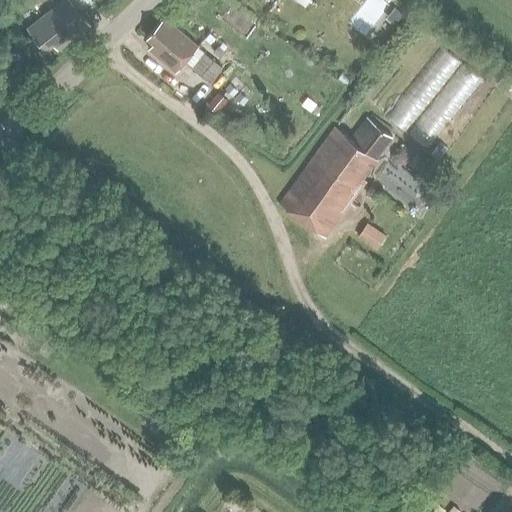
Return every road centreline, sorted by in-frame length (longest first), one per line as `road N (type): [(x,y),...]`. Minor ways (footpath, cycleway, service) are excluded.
road 1 (track): [(511,464),(313,318),(290,285),(249,174),(224,145),(99,50)]
road 2 (unclassified): [(0,136),(149,0)]
